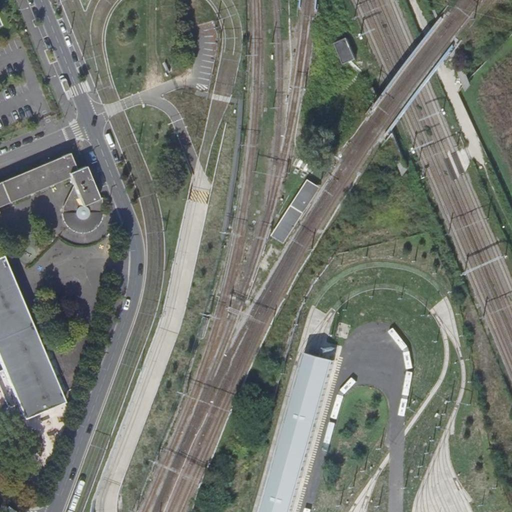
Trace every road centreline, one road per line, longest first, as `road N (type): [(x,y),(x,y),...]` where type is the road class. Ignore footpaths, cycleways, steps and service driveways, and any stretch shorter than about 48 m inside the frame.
road 1 (residential): [(90,120),(135,232),(137,283),(55,511)]
road 2 (residential): [(414,0),(483,162)]
road 3 (residential): [(41,0),(90,120)]
